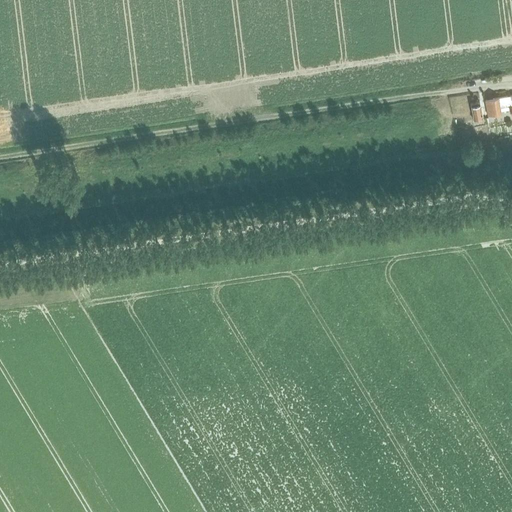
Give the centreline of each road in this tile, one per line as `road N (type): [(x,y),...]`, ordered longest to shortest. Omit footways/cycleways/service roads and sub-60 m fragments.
road 1 (unclassified): [(0,157),(511,86)]
road 2 (unclassified): [(511,201),(456,198),(0,263)]
